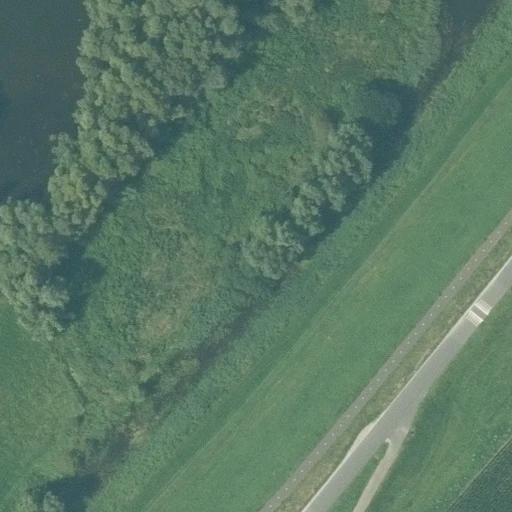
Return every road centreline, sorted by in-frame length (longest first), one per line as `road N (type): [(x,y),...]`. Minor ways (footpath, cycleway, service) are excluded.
road 1 (tertiary): [(387,418),(511,268)]
road 2 (tertiary): [(310,511),(387,418)]
